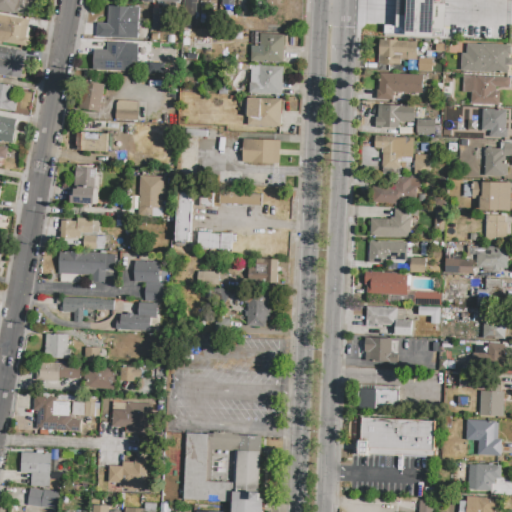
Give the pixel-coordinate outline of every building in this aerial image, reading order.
[(0,0),(36,0),(34,17),(0,11),(0,0)] [(196,0),(196,28),(184,28),(184,0),(196,0)] [(200,0),(201,4),(209,4),(209,11),(218,12),(218,0),(200,0)] [(221,0),(221,9),(234,10),(234,0),(221,0)] [(382,0),(430,0),(430,32),(406,31),(407,23),(381,21),(382,0)] [(108,6),(139,7),(137,41),(99,39),(100,23),(107,23),(108,6)] [(0,14),(30,20),(25,47),(0,42),(0,14)] [(465,23),(504,25),(504,40),(464,38),(465,23)] [(260,34),(284,35),(283,63),(250,62),(251,45),(259,45),(260,34)] [(379,40),(417,41),(416,61),(400,60),(400,64),(378,63),(379,40)] [(92,70),(93,49),(107,50),(107,42),(126,43),(125,71),(92,70)] [(466,44),(481,45),(481,44),(511,46),(509,74),(460,72),(461,54),(466,54),(466,44)] [(0,46),(26,52),(21,80),(0,75),(0,46)] [(417,71),(431,72),(432,59),(418,58),(417,71)] [(252,66),(282,67),(281,97),(249,95),(249,83),(251,83),(252,66)] [(380,73),(424,75),(423,94),(393,92),(392,100),(379,100),(380,73)] [(462,76),(509,78),(508,87),(496,87),(496,91),(500,91),(499,106),(471,105),(471,93),(462,92),(462,76)] [(105,85),(100,112),(77,109),(82,82),(105,85)] [(0,109),(0,83),(19,87),(15,112),(0,109)] [(247,98),(281,99),(280,127),(266,127),(266,126),(246,125),(247,98)] [(116,101),(140,102),(139,122),(115,121),(116,101)] [(376,105),(415,106),(414,122),(400,122),(399,129),(375,128),(376,105)] [(483,108),(507,110),(505,130),(508,130),(507,139),(489,138),(490,131),(481,130),(483,108)] [(0,141),(0,116),(19,120),(15,144),(0,141)] [(434,134),(434,120),(416,119),(416,133),(434,134)] [(77,132),(109,134),(108,153),(76,151),(77,132)] [(375,136),(414,139),(413,159),(401,158),(401,170),(382,168),(383,153),(381,153),(382,148),(374,147),(375,136)] [(243,139),(279,141),(278,165),(241,163),(243,139)] [(485,149),(500,150),(500,143),(511,143),(511,157),(506,157),(506,164),(508,165),(507,180),(483,179),(485,149)] [(0,146),(8,148),(6,160),(0,159),(0,146)] [(415,155),(430,156),(429,175),(414,174),(415,155)] [(97,205),(70,204),(71,196),(73,196),(75,168),(95,169),(94,187),(98,187),(97,205)] [(140,176),(171,177),(170,199),(162,198),(162,206),(169,207),(169,218),(138,217),(140,176)] [(372,204),(373,184),(395,186),(396,177),(426,179),(425,200),(408,199),(408,206),(372,204)] [(482,182),(510,183),(509,212),(479,210),(480,196),(482,196),(482,182)] [(199,206),(200,183),(215,184),(214,207),(199,206)] [(178,192),(191,193),(190,200),(193,201),(191,234),(189,234),(188,244),(175,243),(178,192)] [(219,192),(262,194),(261,206),(219,204),(219,192)] [(370,236),(372,218),(390,219),(390,217),(394,217),(394,210),(411,211),(409,239),(370,236)] [(488,215),(505,216),(505,222),(507,222),(506,245),(485,244),(486,222),(487,222),(488,215)] [(61,239),(61,221),(77,221),(77,218),(93,219),(93,221),(101,221),(100,234),(82,233),(81,240),(61,239)] [(197,248),(198,232),(211,233),(211,234),(220,234),(220,233),(232,234),(231,249),(197,248)] [(84,237),(97,237),(97,236),(106,236),(106,250),(83,250),(84,237)] [(369,241),(406,243),(405,262),(387,261),(386,264),(368,263),(369,241)] [(509,247),(508,269),(500,268),(500,273),(482,272),(482,269),(476,268),(477,246),(509,247)] [(60,252),(107,254),(106,282),(91,281),(91,276),(59,275),(60,252)] [(424,259),(410,258),(409,272),(424,273),(424,259)] [(278,259),(278,284),(248,284),(248,267),(256,267),(256,259),(278,259)] [(445,273),(445,259),(473,260),(472,274),(445,273)] [(134,261),(160,262),(158,303),(144,302),(145,283),(134,283),(134,261)] [(197,272),(220,273),(220,286),(196,285),(197,272)] [(366,272),(398,274),(407,275),(406,296),(366,294),(367,285),(365,285),(366,272)] [(503,280),(486,279),(484,297),(502,298),(503,280)] [(247,326),(247,317),(245,317),(245,303),(244,303),(245,292),(272,293),(271,321),(267,321),(267,327),(247,326)] [(63,298),(113,302),(112,311),(84,309),(83,323),(73,322),(74,314),(62,313),(63,298)] [(116,330),(117,325),(120,325),(121,314),(127,314),(127,313),(133,313),(133,315),(138,315),(139,303),(159,304),(158,331),(116,330)] [(366,307),(406,308),(406,320),(412,321),(411,337),(394,336),(395,326),(382,326),(382,328),(365,327),(366,307)] [(419,307),(441,308),(440,326),(430,325),(431,318),(418,317),(419,307)] [(483,339),(484,319),(506,320),(506,340),(483,339)] [(46,334),(68,335),(67,360),(44,359),(46,334)] [(365,338),(395,339),(394,363),(365,361),(365,352),(364,352),(365,338)] [(504,344),(487,344),(486,363),(504,364),(504,344)] [(84,361),(98,362),(99,348),(84,347),(84,361)] [(38,381),(39,362),(82,364),(81,379),(59,378),(59,382),(38,381)] [(116,390),(84,388),(85,374),(88,374),(89,367),(118,368),(116,390)] [(121,367),(142,368),(141,383),(120,381),(121,367)] [(460,388),(461,370),(502,372),(501,391),(460,388)] [(359,386),(398,387),(397,410),(358,409),(359,386)] [(480,391),(503,392),(502,417),(479,416),(480,391)] [(37,429),(38,411),(33,410),(34,396),(56,397),(56,402),(70,403),(69,413),(72,413),(72,419),(81,420),(80,432),(37,429)] [(113,402),(146,404),(144,436),(125,435),(125,427),(111,427),(113,402)] [(362,418),(437,422),(435,458),(359,454),(359,441),(361,441),(362,418)] [(467,421),(498,422),(497,439),(502,439),(501,456),(478,455),(478,441),(466,440),(467,421)] [(186,434),(213,435),(213,432),(232,432),(232,435),(260,436),(258,493),(233,492),(232,501),(183,499),(186,434)] [(21,452),(51,454),(49,488),(31,487),(31,474),(20,473),(21,452)] [(146,459),(146,490),(120,490),(120,483),(109,483),(109,467),(123,467),(123,463),(134,463),(134,459),(146,459)] [(470,464),(501,466),(501,480),(495,479),(495,492),(469,491),(470,464)] [(30,489),(43,491),(43,490),(61,492),(58,511),(27,506),(30,489)] [(233,492),(258,493),(261,493),(261,498),(263,498),(263,511),(231,511),(232,501),(233,492)] [(465,511),(466,497),(499,498),(498,511),(494,510),(494,511),(465,511)] [(418,511),(419,501),(434,502),(433,511),(418,511)]
